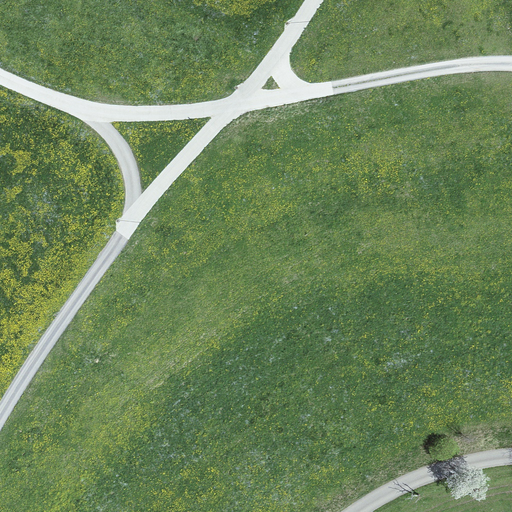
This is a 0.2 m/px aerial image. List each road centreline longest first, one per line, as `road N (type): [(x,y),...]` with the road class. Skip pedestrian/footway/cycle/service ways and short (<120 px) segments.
road 1 (track): [(87,114),(163,116),(458,66),(511,66)]
road 2 (track): [(0,417),(125,230),(132,197),(127,158),(87,114)]
road 3 (track): [(314,0),(125,230)]
road 4 (track): [(511,456),(452,465),(378,495),(358,511)]
